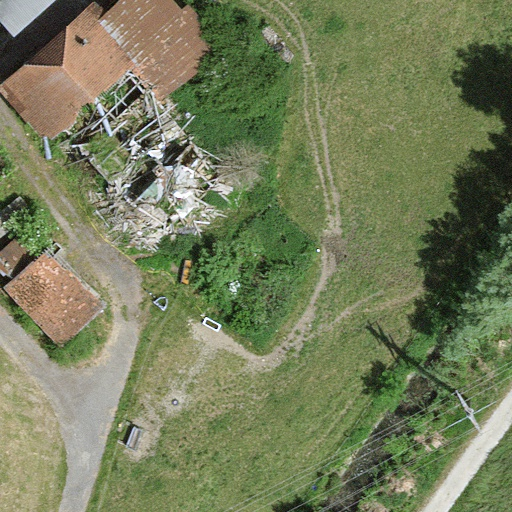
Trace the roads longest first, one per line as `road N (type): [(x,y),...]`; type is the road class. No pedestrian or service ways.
road 1 (residential): [(66,511),(95,435),(0,327)]
road 2 (track): [(434,511),(511,411)]
